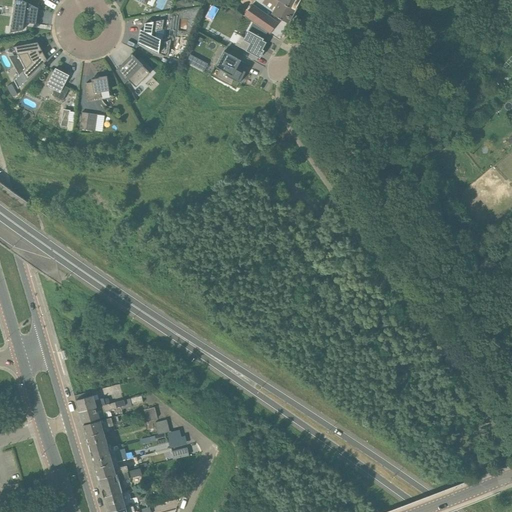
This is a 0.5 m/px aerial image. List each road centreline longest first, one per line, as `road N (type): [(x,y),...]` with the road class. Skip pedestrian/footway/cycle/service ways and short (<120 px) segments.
road 1 (primary): [(454,511),(264,382),(239,373)]
road 2 (primary): [(239,373),(207,349),(119,226),(68,196)]
road 3 (tertiary): [(85,511),(11,276)]
road 4 (primary): [(239,373),(254,394),(427,511)]
road 5 (residential): [(185,511),(209,449),(162,406)]
